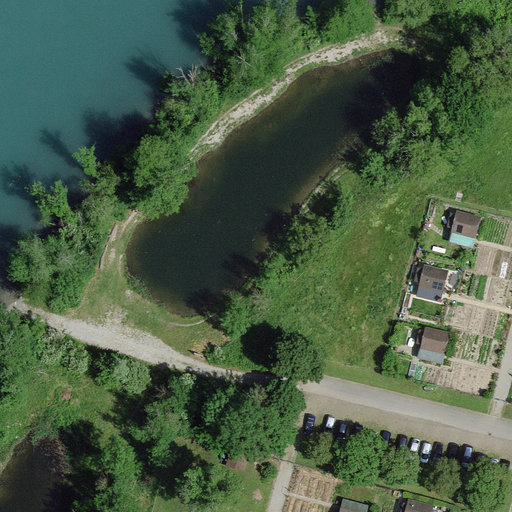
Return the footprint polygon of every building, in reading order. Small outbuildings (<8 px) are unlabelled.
[(480,216),(456,210),(456,213),(452,228),(451,231),(474,237),(480,216)] [(450,211),(447,226),(452,228),(456,213),(450,211)] [(474,237),(451,231),(449,242),(472,247),(474,237)] [(447,270),(424,264),(423,267),(420,282),(419,285),(442,291),(447,270)] [(418,266),(414,280),(420,282),(423,267),(418,266)] [(442,291),(419,285),(416,296),(439,302),(442,291)] [(450,333),(426,327),(426,329),(422,344),(421,348),(444,353),(450,333)] [(421,328),(417,343),(422,344),(426,329),(421,328)] [(444,353),(421,348),(418,358),(442,364),(444,353)] [(281,414),(279,420),(289,423),(291,417),(281,414)] [(340,509),(351,511),(365,511),(367,506),(343,499),(340,509)] [(430,511),(432,507),(409,501),(408,503),(405,511),(430,511)]
